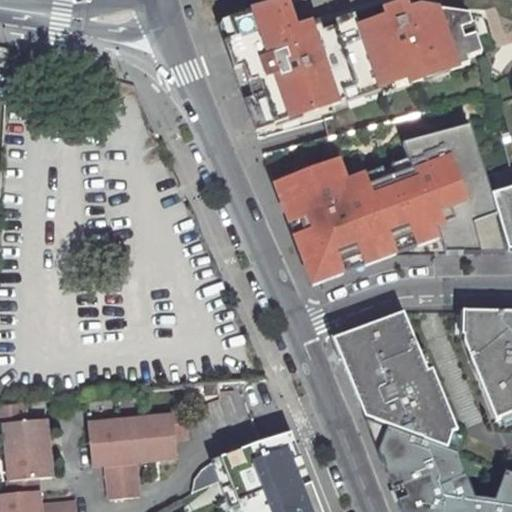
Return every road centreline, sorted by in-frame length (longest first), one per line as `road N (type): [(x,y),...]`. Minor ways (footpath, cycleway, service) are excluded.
road 1 (tertiary): [(292,331),(187,73)]
road 2 (residential): [(511,290),(396,293),(292,331)]
road 3 (tertiary): [(366,511),(292,331)]
road 4 (residential): [(60,19),(124,54),(187,73)]
